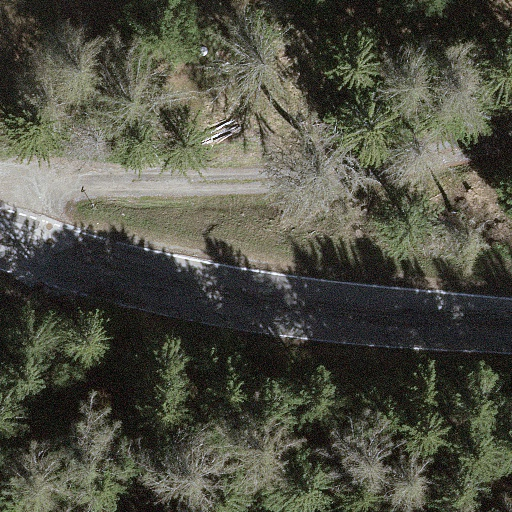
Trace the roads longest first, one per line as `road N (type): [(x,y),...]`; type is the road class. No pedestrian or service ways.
road 1 (tertiary): [(0,243),(211,296),(511,327)]
road 2 (track): [(511,143),(0,203)]
